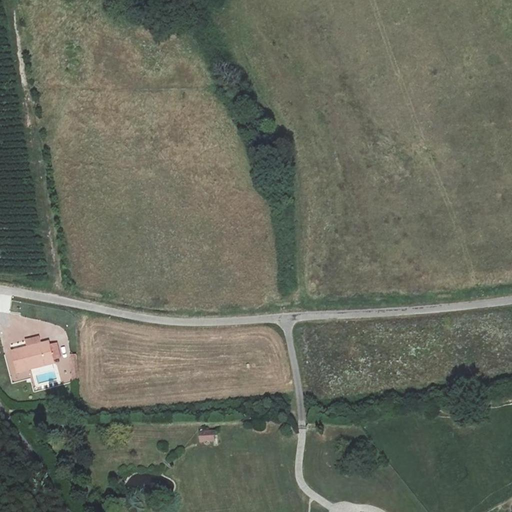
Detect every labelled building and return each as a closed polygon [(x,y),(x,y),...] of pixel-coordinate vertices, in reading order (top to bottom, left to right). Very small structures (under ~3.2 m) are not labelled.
[(26,341),(28,348),(42,345),(40,338),(26,341)] [(12,352),(17,373),(55,364),(53,359),(51,348),(50,343),(42,345),(28,348),(12,352)] [(58,346),(51,348),(53,359),(60,357),(58,346)] [(66,364),(57,365),(59,374),(67,373),(66,364)] [(215,432),(200,433),(200,441),(215,440),(215,432)]
